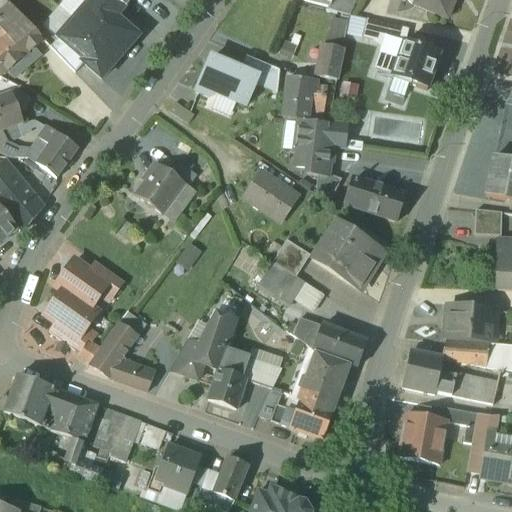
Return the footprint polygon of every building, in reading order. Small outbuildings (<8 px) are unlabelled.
[(2,0),(0,0),(0,17),(10,8),(2,0)] [(90,1),(73,21),(118,60),(137,38),(115,19),(115,20),(91,0),(91,1),(91,0),(90,1)] [(124,9),(112,0),(88,0),(90,1),(91,0),(91,1),(91,0),(115,20),(115,19),(124,9)] [(112,0),(124,9),(130,0),(112,0)] [(416,0),(414,7),(446,20),(454,0),(416,0)] [(42,41),(10,8),(0,17),(0,27),(5,32),(0,37),(5,41),(0,44),(0,74),(5,71),(14,81),(36,59),(29,52),(42,41)] [(326,44),(343,48),(349,22),(332,19),(326,44)] [(118,60),(73,21),(57,39),(83,62),(81,64),(83,65),(100,81),(118,60)] [(407,31),(382,25),(379,38),(403,44),(403,43),(404,43),(407,31)] [(83,62),(57,39),(49,49),(74,74),(83,65),(81,64),(83,62)] [(404,43),(403,43),(403,44),(392,76),(409,82),(407,86),(426,92),(433,70),(432,70),(437,54),(404,43)] [(338,51),(321,47),(315,78),(335,82),(342,51),(338,51)] [(279,72),(246,58),(239,73),(256,80),(254,86),(276,96),(279,72)] [(239,73),(209,60),(195,94),(207,99),(215,96),(244,108),(254,86),(256,80),(239,73)] [(312,82),(286,79),(281,121),(297,122),(307,123),(308,116),(310,94),(312,82)] [(325,96),(310,94),(308,116),(322,118),(325,96)] [(12,96),(0,100),(0,131),(22,123),(12,96)] [(194,120),(176,107),(170,116),(188,129),(194,120)] [(327,126),(307,124),(307,123),(297,122),(294,154),(295,154),(308,156),(307,170),(306,176),(317,178),(327,179),(327,177),(330,150),(324,150),(327,126)] [(33,123),(24,125),(27,134),(37,131),(42,127),(33,123)] [(345,127),(327,126),(325,147),(343,150),(345,127)] [(55,136),(45,129),(38,140),(40,141),(48,147),(55,136)] [(76,150),(56,136),(55,136),(48,147),(34,165),(39,169),(55,180),(76,150)] [(48,147),(40,141),(28,157),(27,160),(34,165),(48,147)] [(308,156),(295,154),(293,168),(307,170),(308,156)] [(511,161),(493,158),(489,180),(490,180),(487,198),(511,202),(511,161)] [(196,177),(178,164),(170,176),(183,187),(187,190),(196,177)] [(170,176),(154,165),(141,182),(145,185),(135,198),(161,217),(183,187),(170,176)] [(3,167),(0,169),(0,196),(17,183),(3,167)] [(55,180),(39,169),(37,171),(52,185),(55,180)] [(327,179),(317,178),(315,195),(328,204),(340,181),(327,177),(327,179)] [(297,201),(262,178),(246,202),(281,225),(297,201)] [(370,186),(353,180),(347,201),(363,206),(370,186)] [(41,210),(20,181),(17,183),(0,196),(0,206),(22,233),(41,210)] [(404,197),(370,185),(370,186),(363,206),(361,212),(396,223),(404,197)] [(0,245),(17,232),(0,211),(0,245)] [(501,214),(475,211),(474,236),(500,237),(501,214)] [(336,226),(311,263),(357,293),(375,266),(372,264),(378,254),(336,226)] [(511,243),(497,243),(497,264),(511,264),(511,243)] [(309,258),(286,244),(272,264),(296,280),(309,258)] [(87,274),(72,263),(55,288),(61,293),(89,313),(106,289),(106,288),(87,274)] [(123,285),(94,264),(87,274),(106,288),(106,289),(115,296),(123,285)] [(296,280),(272,264),(256,289),(286,309),(302,284),(296,280)] [(511,264),(497,264),(497,291),(511,291),(511,264)] [(89,313),(61,293),(44,317),(55,324),(78,341),(79,340),(95,317),(89,313)] [(491,314),(447,310),(444,343),(488,346),(491,314)] [(321,329),(299,320),(292,338),(312,352),(321,329)] [(218,324),(212,322),(210,327),(206,328),(207,332),(198,349),(187,371),(200,375),(202,370),(205,369),(217,373),(224,354),(233,325),(223,322),(218,324)] [(78,341),(55,324),(48,334),(73,352),(81,341),(79,340),(78,341)] [(132,336),(118,325),(109,339),(126,351),(135,339),(132,336)] [(365,343),(322,327),(321,329),(312,352),(312,353),(314,354),(348,367),(356,370),(365,343)] [(89,367),(88,368),(107,381),(119,365),(128,352),(126,351),(109,339),(99,352),(89,367)] [(444,343),(442,355),(459,359),(459,356),(464,357),(466,353),(469,353),(466,365),(485,370),(488,346),(444,343)] [(99,352),(87,344),(76,359),(89,367),(99,352)] [(66,349),(59,345),(56,351),(64,355),(66,349)] [(185,345),(169,373),(184,379),(187,371),(198,349),(185,345)] [(511,372),(511,348),(488,346),(485,370),(511,372)] [(442,359),(410,352),(402,389),(434,399),(435,396),(435,395),(440,372),(442,359)] [(248,362),(224,354),(217,373),(207,404),(234,413),(244,383),(241,382),(248,362)] [(348,367),(314,354),(298,400),(300,401),(332,412),(348,367)] [(280,373),(248,362),(241,382),(244,383),(271,392),(280,373)] [(152,378),(119,365),(107,381),(146,394),(152,378)] [(483,381),(440,372),(435,395),(478,403),(483,381)] [(16,378),(1,417),(37,429),(45,406),(52,392),(52,391),(16,378)] [(496,384),(483,381),(478,403),(492,405),(496,384)] [(96,408),(52,392),(45,406),(91,422),(96,408)] [(278,404),(267,400),(257,418),(270,423),(275,409),(276,409),(278,404)] [(332,412),(300,401),(294,416),(276,409),(275,409),(270,423),(289,430),(289,431),(321,442),(332,412)] [(91,422),(45,406),(37,429),(82,443),(91,422)] [(477,415),(432,407),(430,419),(440,420),(440,422),(466,426),(475,428),(477,415)] [(126,419),(110,413),(101,434),(117,440),(126,419)] [(430,419),(406,415),(399,459),(440,466),(445,437),(437,436),(440,422),(440,420),(430,419)] [(117,440),(116,443),(129,448),(138,424),(126,419),(117,440)] [(475,428),(466,426),(463,443),(472,444),(474,433),(475,428)] [(101,434),(97,433),(91,447),(111,455),(116,443),(117,440),(101,434)] [(494,437),(474,433),(472,444),(467,473),(488,476),(493,448),(494,437)] [(511,450),(493,448),(488,476),(487,478),(511,481),(511,450)] [(185,455),(167,449),(157,476),(153,475),(147,492),(158,496),(161,487),(186,496),(197,467),(183,462),(185,455)] [(246,469),(226,460),(212,495),(213,495),(232,503),(246,469)] [(307,511),(304,505),(298,504),(296,500),(270,491),(267,498),(262,511),(307,511)] [(256,494),(249,511),(262,511),(267,498),(256,494)] [(226,511),(232,503),(213,495),(208,507),(221,511),(226,511)] [(39,511),(40,509),(15,501),(10,511),(39,511)]
